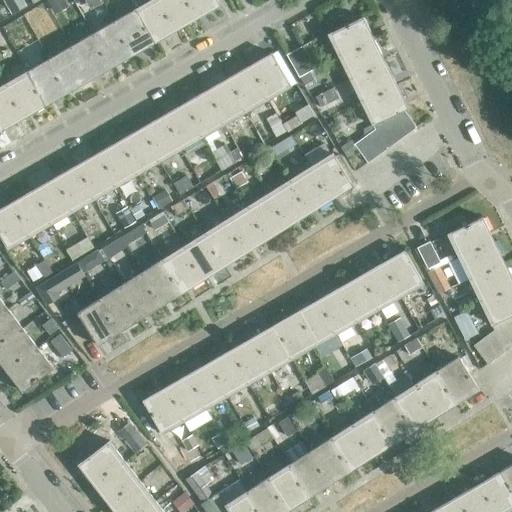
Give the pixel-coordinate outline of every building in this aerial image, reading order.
[(148,0),(134,8),(154,42),(175,29),(158,0),(148,0)] [(158,0),(175,29),(197,17),(187,0),(158,0)] [(187,0),(197,17),(219,4),(217,0),(187,0)] [(113,21),(132,54),(154,42),(134,8),(113,21)] [(374,40),(362,16),(328,34),(339,57),(374,40)] [(91,33),(111,67),(132,54),(113,21),(91,33)] [(69,46),(89,79),(111,67),(91,33),(69,46)] [(385,62),(374,40),(339,57),(350,79),(385,62)] [(48,58),(67,92),(89,79),(69,46),(48,58)] [(303,47),(288,55),(300,76),(315,68),(303,47)] [(271,52),(249,65),(268,99),(291,86),(271,52)] [(26,71),(46,104),(67,92),(48,58),(26,71)] [(396,85),(385,62),(350,79),(361,102),(396,85)] [(268,99),(249,65),(227,78),(247,112),(268,99)] [(5,83),(24,117),(46,104),(26,71),(5,83)] [(206,90),(225,124),(247,112),(227,78),(206,90)] [(0,86),(0,125),(2,130),(24,117),(5,83),(0,86)] [(361,102),(372,123),(373,125),(382,120),(393,115),(404,110),(407,108),(396,85),(361,102)] [(203,137),(225,124),(206,90),(184,103),(203,137)] [(162,115),(182,149),(203,137),(184,103),(162,115)] [(404,110),(393,115),(406,134),(416,127),(404,110)] [(141,128),(160,162),(182,149),(162,115),(141,128)] [(393,115),(382,120),(397,141),(406,134),(393,115)] [(382,120),(373,125),(372,123),(370,124),(387,147),(397,141),(382,120)] [(363,128),(363,134),(377,154),(387,147),(370,124),(363,128)] [(119,140),(139,174),(160,162),(141,128),(119,140)] [(363,134),(363,138),(354,144),(367,162),(377,154),(363,134)] [(291,135),(281,141),(286,150),(296,143),(291,135)] [(97,153),(117,187),(139,174),(119,140),(97,153)] [(250,143),(239,150),(243,158),(254,151),(250,143)] [(270,148),(259,154),(265,164),(276,157),(270,148)] [(230,152),(217,160),(223,170),(235,162),(230,152)] [(311,166),(331,199),(353,185),(332,152),(311,166)] [(76,165),(95,199),(117,187),(97,153),(76,165)] [(54,178),(74,212),(95,199),(76,165),(54,178)] [(289,179),(310,212),(331,199),(311,166),(289,179)] [(32,190),(52,224),(74,212),(54,178),(32,190)] [(268,192),(289,225),(310,212),(289,179),(268,192)] [(211,183),(205,186),(212,198),(218,194),(211,183)] [(11,203),(30,237),(52,224),(32,190),(11,203)] [(247,206),(267,239),(289,225),(268,192),(247,206)] [(11,203),(0,209),(0,235),(8,249),(30,237),(11,203)] [(136,206),(129,210),(135,221),(143,217),(136,206)] [(226,219),(246,252),(267,239),(247,206),(226,219)] [(446,234),(458,257),(493,240),(482,216),(446,234)] [(204,232),(225,265),(246,252),(226,219),(204,232)] [(129,232),(119,238),(125,246),(135,241),(129,232)] [(183,246),(204,279),(225,265),(204,232),(183,246)] [(119,238),(110,243),(116,253),(126,247),(125,246),(119,238)] [(458,257),(469,279),(504,262),(493,240),(458,257)] [(429,241),(416,247),(427,268),(439,261),(429,241)] [(44,243),(36,247),(42,257),(50,252),(44,243)] [(76,243),(65,250),(72,260),(83,254),(76,243)] [(162,259),(183,292),(204,279),(183,246),(162,259)] [(98,250),(88,257),(94,267),(104,261),(98,250)] [(423,283),(404,250),(382,262),(401,296),(423,283)] [(141,272),(161,305),(183,292),(162,259),(141,272)] [(35,287),(46,305),(59,297),(57,292),(84,276),(76,262),(35,287)] [(360,275),(379,308),(401,296),(382,262),(360,275)] [(511,286),(511,278),(504,262),(469,279),(480,302),(511,286)] [(450,288),(439,267),(427,273),(438,294),(450,288)] [(15,271),(1,282),(7,290),(21,279),(15,271)] [(120,286),(140,318),(161,305),(141,272),(120,286)] [(338,287),(358,321),(379,308),(360,275),(338,287)] [(98,299),(119,332),(140,318),(120,286),(98,299)] [(511,315),(511,286),(480,302),(491,326),(498,323),(509,318),(511,315)] [(317,300),(336,333),(358,321),(338,287),(317,300)] [(30,291),(18,300),(23,306),(35,297),(30,291)] [(77,312),(97,345),(119,332),(98,299),(77,312)] [(295,312),(314,346),(336,333),(317,300),(295,312)] [(7,308),(0,313),(0,344),(22,328),(7,308)] [(273,325),(292,358),(314,346),(295,312),(273,325)] [(511,321),(509,318),(498,323),(511,340),(511,321)] [(50,319),(41,325),(49,335),(57,328),(50,319)] [(511,343),(511,340),(498,323),(491,326),(493,330),(491,332),(504,350),(511,343)] [(251,337),(271,371),(292,358),(273,325),(251,337)] [(22,328),(0,344),(0,362),(6,371),(37,348),(22,328)] [(504,350),(491,332),(482,338),(495,357),(504,350)] [(60,334),(50,341),(62,358),(72,350),(60,334)] [(230,349),(249,383),(271,371),(251,337),(230,349)] [(486,363),(495,357),(482,338),(473,345),(486,363)] [(421,348),(417,340),(405,347),(410,355),(421,348)] [(37,348),(6,371),(22,392),(53,368),(37,348)] [(208,362),(227,396),(249,383),(230,349),(208,362)] [(436,370),(457,402),(478,389),(458,356),(436,370)] [(380,359),(374,363),(374,364),(383,378),(387,384),(394,380),(380,359)] [(186,374),(206,408),(227,396),(208,362),(186,374)] [(415,383),(436,416),(457,402),(436,370),(415,383)] [(165,387),(184,420),(206,408),(186,374),(165,387)] [(394,396),(415,429),(436,416),(415,383),(394,396)] [(341,384),(331,390),(337,399),(347,393),(341,384)] [(165,387),(142,400),(162,433),(184,420),(165,387)] [(300,391),(286,400),(290,408),(304,399),(300,391)] [(373,410),(394,443),(415,429),(394,396),(373,410)] [(368,449),(372,456),(394,443),(373,410),(352,423),(368,449)] [(254,418),(244,424),(249,433),(259,427),(254,418)] [(338,449),(351,470),(372,456),(368,449),(352,423),(331,437),(330,437),(338,449)] [(141,435),(127,445),(133,452),(147,442),(141,435)] [(309,450),(330,483),(351,470),(338,449),(330,437),(309,450)] [(108,440),(78,464),(93,484),(124,460),(108,440)] [(189,465),(173,443),(161,452),(177,474),(189,465)] [(288,464),(309,497),(330,483),(309,450),(289,463),(288,464)] [(124,460),(93,484),(109,504),(139,480),(124,460)] [(511,463),(499,471),(511,493),(511,463)] [(267,477),(288,510),(309,497),(288,464),(267,477)] [(184,479),(200,503),(212,494),(205,484),(213,479),(204,465),(184,479)] [(477,483),(494,511),(504,511),(511,508),(511,493),(499,471),(477,483)] [(246,491),(259,511),(284,511),(288,510),(267,477),(246,491)] [(139,480),(109,504),(115,511),(139,511),(155,500),(139,480)] [(456,496),(465,511),(494,511),(477,483),(456,496)] [(224,504),(229,511),(259,511),(246,491),(224,504)] [(184,492),(172,501),(180,511),(181,511),(193,503),(184,492)] [(434,508),(436,511),(465,511),(456,496),(434,508)] [(164,511),(155,500),(139,511),(164,511)]
